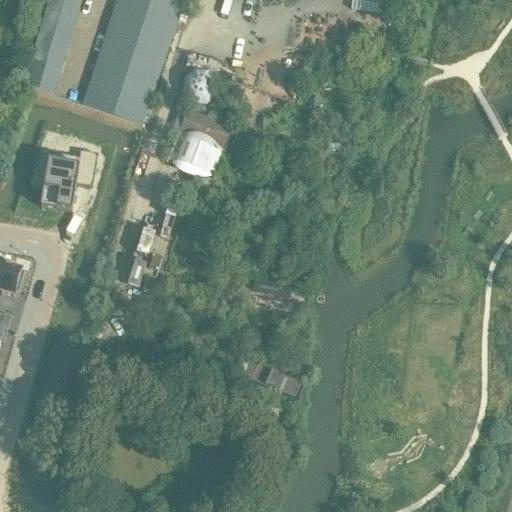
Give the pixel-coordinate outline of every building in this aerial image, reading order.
[(49,0),(38,40),(32,62),(61,70),(71,37),(80,4),(78,4),(66,0),(49,0)] [(118,0),(86,99),(145,118),(183,4),(171,0),(118,0)] [(354,0),(354,11),(384,12),(384,0),(354,0)] [(214,114),(220,94),(226,67),(190,57),(176,104),(214,114)] [(32,62),(24,88),(53,97),(61,70),(32,62)] [(178,136),(171,156),(216,173),(223,152),(232,128),(210,120),(211,116),(200,111),(198,116),(187,111),(178,136)] [(49,163),(41,210),(72,216),(76,187),(92,190),(97,158),(80,155),(79,161),(50,156),(49,163)] [(128,273),(123,287),(128,288),(139,292),(143,278),(155,282),(162,262),(152,260),(148,258),(154,240),(167,244),(177,210),(168,208),(161,231),(147,227),(145,234),(143,233),(137,255),(134,254),(131,264),(135,265),(132,274),(128,273)] [(241,258),(231,260),(233,274),(243,273),(241,258)] [(256,260),(250,273),(258,277),(264,264),(256,260)] [(0,295),(1,296),(1,297),(2,297),(3,296),(14,299),(15,293),(17,286),(19,287),(23,274),(21,274),(21,273),(10,270),(11,268),(8,267),(8,265),(0,262),(0,295)] [(254,284),(251,294),(289,301),(291,291),(254,284)] [(106,361),(99,384),(158,402),(164,380),(119,366),(122,357),(113,354),(110,363),(106,361)] [(235,359),(228,373),(295,401),(301,387),(235,359)]
